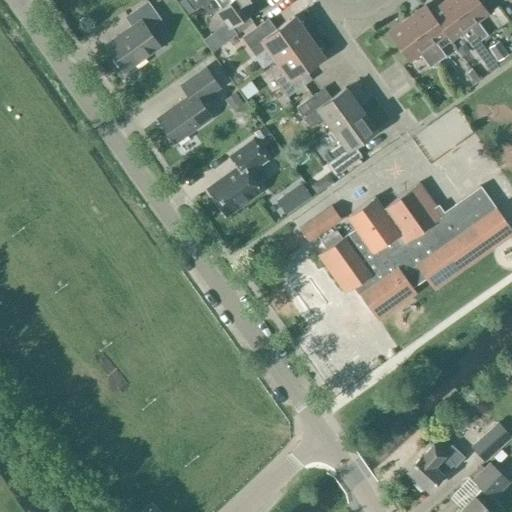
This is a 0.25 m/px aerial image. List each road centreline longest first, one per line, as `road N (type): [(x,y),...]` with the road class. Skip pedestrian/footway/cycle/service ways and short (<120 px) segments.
road 1 (unclassified): [(323,436),(14,0)]
road 2 (unknown): [(339,12),(399,133)]
